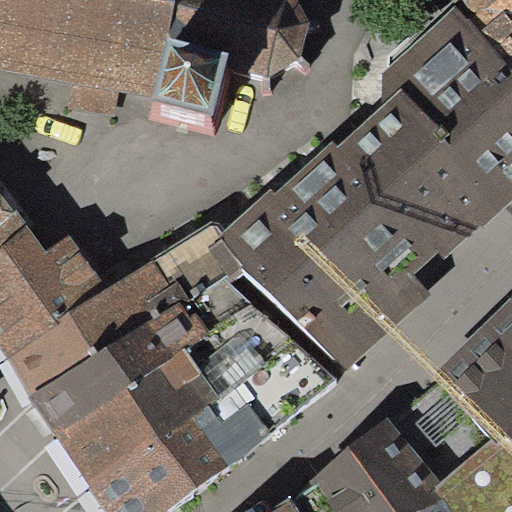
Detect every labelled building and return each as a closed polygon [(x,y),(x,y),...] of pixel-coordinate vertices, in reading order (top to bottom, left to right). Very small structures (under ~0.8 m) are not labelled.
[(0,0),(0,70),(153,99),(151,117),(216,134),(236,69),(263,76),(302,57),(311,23),(298,0),(0,0)] [(450,0),(454,5),(465,18),(488,0),(450,0)] [(511,0),(488,0),(465,18),(511,72),(511,0)] [(511,72),(465,18),(454,5),(382,72),(382,104),(369,116),(337,146),(437,254),(439,252),(445,258),(480,225),(483,226),(495,216),(511,200),(511,72)] [(245,273),(346,369),(431,291),(415,274),(437,254),(337,146),(332,140),(275,193),(270,187),(223,230),(217,236),(248,270),(245,273)] [(0,187),(0,248),(27,225),(0,187)] [(29,397),(225,276),(230,283),(245,273),(248,270),(217,236),(223,230),(214,219),(106,286),(8,360),(29,397)] [(0,348),(8,360),(106,286),(70,233),(46,249),(34,233),(27,225),(0,248),(0,348)] [(29,397),(55,435),(250,303),(230,283),(225,276),(29,397)] [(511,511),(511,295),(437,370),(496,438),(443,483),(435,488),(442,499),(450,511),(511,511)] [(55,435),(89,484),(220,394),(291,337),(250,303),(55,435)] [(337,378),(291,337),(220,394),(89,484),(107,511),(166,511),(239,457),(337,378)] [(266,511),(411,511),(442,499),(435,488),(443,483),(389,415),(311,480),(266,511)] [(450,511),(442,499),(411,511),(450,511)]
